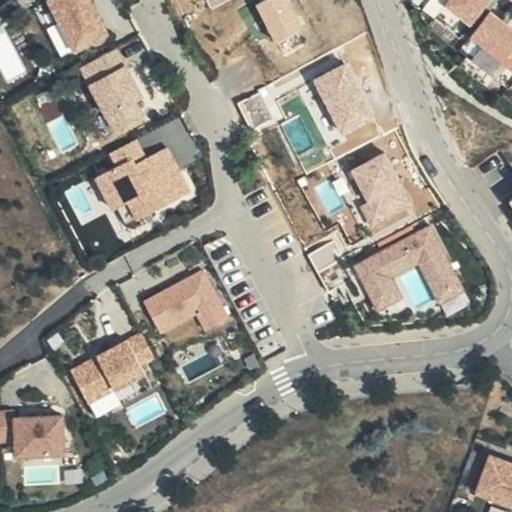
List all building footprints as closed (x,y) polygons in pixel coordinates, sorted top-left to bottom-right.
[(96,0),(52,0),(76,49),(112,32),(96,0)] [(298,0),(259,0),(257,2),(279,41),(311,22),(298,0)] [(415,0),(415,2),(444,12),(447,0),(415,0)] [(447,0),(447,1),(473,22),(491,0),(447,0)] [(473,30),(511,61),(511,16),(496,3),(473,30)] [(60,51),(71,47),(63,21),(52,24),(60,51)] [(501,76),(509,64),(482,47),(474,59),(501,76)] [(120,48),(81,61),(87,77),(125,64),(120,48)] [(350,58),(315,75),(343,132),(378,116),(350,58)] [(114,131),(152,114),(128,63),(91,81),(114,131)] [(195,190),(172,141),(149,152),(141,135),(113,149),(119,162),(98,173),(114,206),(131,198),(140,216),(195,190)] [(379,222),(417,202),(389,148),(351,168),(379,222)] [(437,220),(415,229),(444,299),(467,290),(437,220)] [(399,274),(432,259),(419,229),(355,258),(377,309),(408,295),(399,274)] [(199,313),(207,329),(232,317),(208,265),(145,295),(163,330),(199,313)] [(97,413),(123,401),(115,384),(161,362),(145,328),(73,362),(97,413)] [(3,454),(16,454),(15,411),(2,411),(3,454)] [(68,411),(18,412),(19,453),(69,452),(68,411)] [(475,445),(465,484),(479,487),(489,449),(475,445)] [(511,457),(488,453),(480,496),(511,502),(511,457)]
